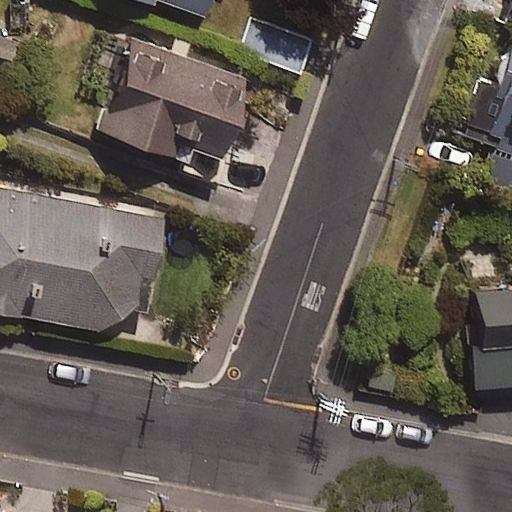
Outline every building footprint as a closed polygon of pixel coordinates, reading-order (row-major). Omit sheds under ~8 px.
[(140,0),(198,20),(204,0),(140,0)] [(310,38),(251,19),(240,55),(298,74),(310,38)] [(511,37),(494,84),(480,79),(460,132),(492,144),(479,180),(511,191),(511,37)] [(243,82),(129,39),(95,131),(179,163),(184,150),(213,160),(243,82)] [(124,328),(140,312),(158,219),(0,188),(0,313),(103,333),(124,328)] [(465,291),(469,387),(511,385),(511,267),(504,268),(505,289),(465,291)]
